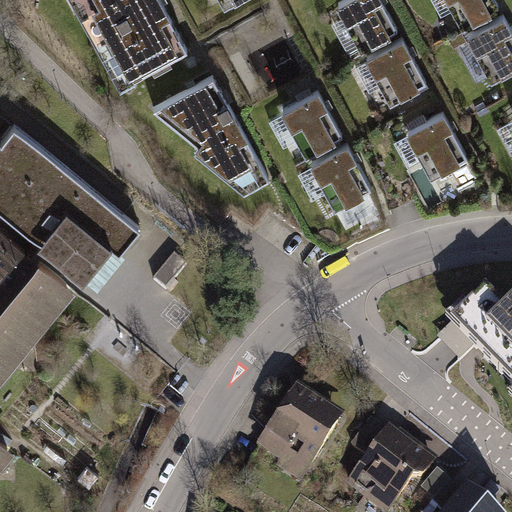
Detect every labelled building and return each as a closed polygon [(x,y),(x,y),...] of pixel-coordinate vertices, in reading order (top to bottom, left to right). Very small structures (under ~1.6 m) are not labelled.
[(68,0),(116,92),(184,58),(154,0),(68,0)] [(244,0),(222,0),(228,9),(244,0)] [(397,29),(380,0),(345,0),(335,5),(343,21),(332,27),(348,56),(397,29)] [(499,8),(494,0),(431,0),(440,16),(455,8),(464,26),(499,8)] [(511,72),(511,32),(505,19),(467,40),(475,55),(464,61),(480,90),(511,72)] [(427,86),(403,42),(354,69),(368,95),(383,87),(392,105),(427,86)] [(196,154),(245,195),(267,182),(211,80),(154,112),(199,150),(196,154)] [(341,139),(317,95),(269,122),(283,148),(297,140),(307,158),(341,139)] [(468,160),(444,116),(428,125),(425,119),(408,128),(411,134),(396,142),(410,168),(424,161),(434,179),(468,160)] [(511,121),(502,128),(511,146),(511,121)] [(0,205),(97,283),(142,228),(15,126),(2,143),(0,141),(0,205)] [(373,194),(349,150),(300,176),(314,202),(329,195),(338,213),(373,194)] [(0,511),(0,477),(16,457),(9,451),(18,440),(0,426),(0,397),(78,299),(0,237),(0,511)] [(194,262),(182,252),(155,284),(168,294),(194,262)] [(511,309),(507,314),(484,293),(451,327),(511,387),(511,309)] [(105,321),(86,344),(146,393),(165,370),(105,321)] [(298,391),(258,455),(282,470),(278,476),(302,491),(346,421),(298,391)] [(353,449),(370,462),(390,435),(373,422),(353,449)] [(401,438),(392,432),(390,435),(370,462),(349,491),(354,494),(349,501),(362,511),(398,511),(418,486),(423,490),(442,465),(403,436),(401,438)] [(449,482),(439,475),(424,495),(433,502),(449,482)] [(436,509),(439,511),(455,511),(467,497),(454,486),(436,509)] [(455,511),(494,511),(471,493),(467,497),(455,511)]
